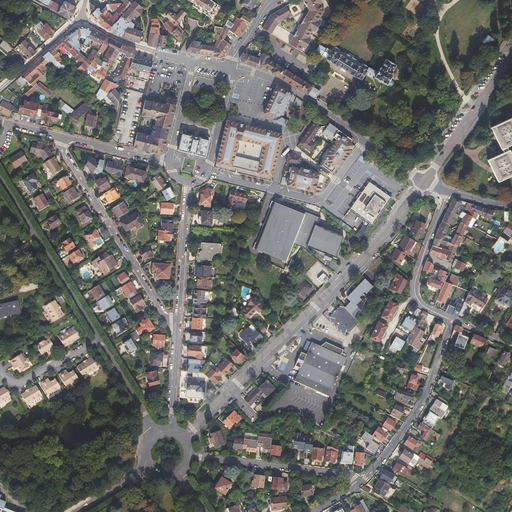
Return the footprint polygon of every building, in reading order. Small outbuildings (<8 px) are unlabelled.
[(70,19),(76,7),(65,1),(63,2),(61,6),(51,0),(78,0),(80,1),(79,0),(35,0),(38,2),(70,19)] [(127,9),(134,1),(133,0),(121,0),(125,2),(122,5),(127,9)] [(178,4),(179,4),(177,3),(173,0),(169,5),(179,11),(182,7),(178,4)] [(215,8),(218,4),(210,0),(187,0),(188,1),(189,0),(194,4),(193,6),(199,10),(202,12),(207,15),(209,13),(211,14),(214,10),(212,9),(213,7),(215,8)] [(250,10),(256,0),(242,0),(241,4),(250,10)] [(302,46),(303,47),(305,47),(310,39),(310,37),(308,36),(312,29),(314,30),(315,30),(320,23),(319,20),(318,19),(319,16),(318,14),(321,9),(318,3),(319,2),(321,2),(321,1),(321,0),(302,0),(308,10),(298,27),(293,35),(288,43),(300,50),(302,46)] [(93,1),(89,3),(91,14),(98,7),(96,3),(95,2),(93,1)] [(134,41),(139,42),(142,34),(141,31),(132,28),(133,24),(132,23),(136,19),(135,18),(141,9),(140,9),(141,7),(138,4),(134,1),(127,9),(121,16),(129,23),(123,36),(134,41)] [(109,30),(121,16),(127,9),(122,5),(119,3),(109,4),(109,7),(116,13),(113,17),(109,13),(104,8),(102,10),(95,19),(101,25),(109,30)] [(204,20),(207,15),(202,12),(201,13),(198,11),(199,10),(193,6),(188,18),(198,20),(198,23),(199,25),(202,26),(204,24),(205,22),(204,20)] [(270,15),(262,28),(288,43),(293,35),(276,24),(279,21),(284,18),(291,14),(285,6),(271,14),(270,15)] [(98,7),(91,14),(95,19),(102,10),(98,7)] [(186,13),(182,9),(176,16),(171,21),(177,28),(182,34),(183,31),(180,28),(177,24),(186,13)] [(171,21),(176,16),(170,11),(165,16),(166,17),(169,19),(171,21)] [(231,13),(225,26),(229,29),(238,36),(247,24),(240,19),(231,13)] [(240,19),(247,24),(250,20),(243,15),(240,19)] [(109,30),(123,36),(129,23),(121,16),(109,30)] [(150,32),(159,34),(159,31),(158,27),(158,24),(157,22),(154,22),(154,17),(152,17),(152,21),(150,30),(150,32)] [(171,33),(172,32),(177,28),(171,21),(169,19),(164,23),(163,24),(167,27),(171,33)] [(47,41),(55,33),(46,23),(44,26),(40,22),(36,25),(39,30),(38,31),(47,41)] [(229,29),(225,26),(224,27),(220,34),(215,44),(214,46),(213,51),(214,51),(212,55),(219,57),(225,54),(231,45),(224,39),(229,29)] [(78,28),(64,37),(79,52),(83,45),(79,43),(78,45),(74,41),(79,38),(83,37),(86,39),(91,30),(85,27),(78,28)] [(176,43),(179,46),(182,34),(177,28),(172,32),(179,40),(176,43)] [(106,37),(91,30),(86,39),(84,43),(88,45),(91,40),(97,43),(88,60),(91,63),(95,56),(98,50),(106,37)] [(156,47),(157,44),(159,34),(150,32),(148,39),(145,38),(144,43),(156,47)] [(158,45),(165,46),(166,36),(160,34),(158,45)] [(56,44),(55,45),(58,49),(60,48),(61,46),(66,52),(68,52),(72,56),(73,56),(81,64),(78,67),(83,71),(85,69),(89,72),(90,72),(89,74),(89,76),(93,78),(95,78),(96,75),(103,78),(105,74),(94,68),(90,64),(91,63),(88,60),(79,52),(64,37),(56,44)] [(111,39),(106,37),(98,50),(103,53),(108,44),(111,39)] [(18,46),(14,49),(19,53),(22,50),(28,58),(29,59),(36,53),(35,52),(25,40),(18,46)] [(119,51),(122,45),(113,41),(110,46),(119,51)] [(186,51),(212,55),(214,51),(213,51),(214,46),(215,44),(205,42),(204,45),(201,44),(194,43),(192,42),(186,51)] [(356,76),(361,79),(367,70),(368,67),(363,64),(363,65),(357,61),(357,60),(345,52),(344,54),(339,50),(339,49),(334,46),(331,50),(326,47),(326,48),(319,44),(316,50),(326,57),(326,58),(331,61),(331,62),(337,65),(350,73),(356,77),(356,76)] [(55,45),(48,51),(58,62),(62,64),(63,62),(61,59),(58,56),(62,52),(58,49),(55,45)] [(131,62),(133,56),(136,50),(125,46),(122,45),(119,51),(121,52),(123,53),(125,54),(113,82),(118,85),(124,81),(126,75),(131,62)] [(121,52),(119,51),(110,46),(105,55),(113,60),(115,61),(121,52)] [(19,53),(14,49),(13,50),(10,54),(20,63),(25,58),(19,53)] [(48,51),(43,57),(48,62),(50,60),(55,65),(62,70),(68,74),(70,69),(62,64),(58,62),(48,51)] [(241,62),(260,68),(263,67),(264,67),(266,68),(268,69),(269,69),(270,70),(270,71),(292,85),(307,94),(307,93),(315,98),(319,90),(314,87),(311,85),(310,85),(277,64),(276,64),(272,61),(270,60),(269,59),(267,58),(261,54),(259,58),(252,56),(243,53),(239,57),(241,62)] [(95,56),(91,63),(90,64),(94,68),(97,64),(108,69),(113,60),(105,55),(102,61),(95,56)] [(151,65),(152,60),(133,56),(131,62),(126,75),(148,80),(151,65)] [(43,57),(35,64),(43,72),(47,68),(44,66),(48,62),(43,57)] [(368,67),(367,70),(375,75),(374,77),(386,84),(387,83),(390,85),(391,85),(392,85),(392,84),(393,84),(393,83),(393,82),(392,81),(392,80),(390,79),(392,74),(390,73),(395,65),(386,59),(377,72),(368,67)] [(26,72),(17,80),(22,85),(27,81),(33,86),(37,89),(46,96),(47,97),(51,92),(39,82),(38,84),(36,82),(45,74),(43,72),(35,64),(26,72)] [(100,88),(109,93),(114,89),(118,85),(113,82),(107,80),(104,85),(103,84),(100,88)] [(33,86),(25,94),(28,96),(37,89),(33,86)] [(286,91),(276,86),(264,113),(275,119),(274,121),(284,125),(285,124),(287,120),(282,117),(275,114),(286,91)] [(96,96),(101,99),(103,98),(106,95),(109,93),(100,88),(96,96)] [(75,105),(71,109),(75,111),(79,108),(82,105),(86,101),(67,89),(62,97),(69,101),(75,105)] [(109,93),(106,95),(112,101),(117,107),(120,95),(114,89),(109,93)] [(292,94),(286,91),(275,114),(282,117),(292,94)] [(106,95),(103,98),(109,104),(112,101),(106,95)] [(166,99),(154,96),(153,102),(164,105),(166,99)] [(58,105),(70,115),(72,116),(69,119),(73,123),(76,120),(79,118),(87,111),(93,106),(86,101),(82,105),(79,108),(75,111),(71,109),(65,104),(65,103),(60,99),(58,102),(59,103),(58,105)] [(158,155),(163,152),(166,140),(165,140),(167,129),(168,130),(175,101),(166,99),(164,105),(153,102),(151,102),(144,101),(140,115),(155,119),(153,125),(152,125),(149,135),(137,132),(133,146),(133,148),(158,155)] [(0,104),(0,111),(8,116),(14,107),(2,101),(0,104)] [(36,117),(40,119),(41,117),(44,106),(25,101),(24,106),(20,105),(18,114),(35,118),(36,117)] [(44,106),(41,117),(45,118),(44,120),(52,121),(52,120),(57,121),(58,118),(61,119),(62,115),(49,112),(50,106),(44,104),(44,106)] [(85,124),(95,127),(97,117),(88,115),(85,124)] [(339,130),(335,127),(336,126),(332,123),(331,125),(328,123),(327,125),(322,124),(317,121),(316,120),(311,126),(307,132),(304,136),(299,144),(305,148),(310,151),(315,145),(310,141),(315,133),(320,136),(322,133),(331,140),(334,142),(332,144),(325,155),(326,156),(324,159),(320,165),(323,168),(329,172),(332,174),(332,173),(336,168),(336,167),(338,164),(340,165),(345,158),(351,149),(349,148),(352,145),(350,143),(349,142),(351,139),(339,130)] [(511,123),(510,120),(495,127),(503,145),(511,140),(511,123)] [(227,121),(217,163),(219,163),(220,163),(221,158),(230,121),(229,121),(227,121)] [(221,158),(220,163),(268,175),(275,146),(279,147),(282,134),(230,121),(221,158)] [(182,133),(178,150),(187,152),(189,155),(193,156),(196,154),(205,156),(209,140),(182,133)] [(41,155),(44,160),(51,155),(47,147),(32,144),(30,153),(41,155)] [(279,148),(279,147),(275,146),(268,175),(270,175),(272,176),(279,148)] [(27,161),(21,152),(16,155),(9,159),(15,168),(22,165),(27,161)] [(511,171),(511,162),(507,152),(491,160),(499,178),(511,171)] [(282,180),(288,181),(287,185),(314,191),(316,188),(322,190),(324,179),(327,177),(326,176),(320,172),(319,173),(311,171),(312,170),(301,167),(301,168),(298,167),(298,165),(300,165),(302,157),(294,155),(292,154),(288,153),(286,161),(293,163),(290,175),(283,173),(282,180)] [(56,162),(53,157),(41,165),(44,170),(46,168),(52,176),(60,171),(60,170),(60,169),(58,166),(57,165),(55,163),(56,162)] [(102,171),(103,166),(91,157),(86,165),(93,171),(94,170),(98,173),(102,171)] [(121,176),(123,165),(107,161),(105,169),(108,172),(112,173),(112,170),(116,171),(116,175),(121,176)] [(125,176),(143,182),(146,172),(128,166),(125,176)] [(320,172),(326,176),(328,174),(329,172),(323,168),(322,170),(320,172)] [(30,194),(37,190),(33,183),(37,180),(33,174),(22,181),(30,194)] [(158,191),(166,185),(158,174),(153,178),(154,180),(152,182),(158,191)] [(71,184),(66,176),(57,181),(62,190),(71,184)] [(105,189),(110,186),(113,184),(111,181),(110,180),(108,179),(106,180),(105,177),(101,179),(100,178),(95,181),(102,191),(105,189)] [(369,181),(349,208),(366,221),(363,225),(366,227),(369,223),(372,225),(375,220),(391,197),(380,189),(369,181)] [(78,197),(73,188),(64,193),(69,202),(78,197)] [(119,196),(114,188),(104,194),(109,203),(119,196)] [(174,196),(170,188),(162,192),(167,200),(174,196)] [(204,206),(210,206),(210,195),(213,195),(214,189),(207,189),(201,192),(200,203),(204,204),(204,206)] [(227,203),(234,205),(235,199),(246,201),(247,194),(230,191),(227,203)] [(40,209),(48,205),(42,195),(34,199),(40,209)] [(460,203),(461,200),(455,198),(454,198),(454,199),(453,199),(447,210),(457,214),(459,211),(457,210),(459,206),(460,204),(460,203)] [(319,225),(322,218),(274,199),(273,201),(272,201),(270,206),(271,207),(262,229),(257,242),(256,242),(253,248),(285,261),(293,243),(302,246),(305,249),(307,245),(335,256),(343,235),(319,225)] [(117,217),(128,210),(123,202),(112,209),(117,217)] [(172,214),(173,203),(161,202),(161,212),(161,213),(172,214)] [(490,218),(493,210),(486,209),(474,205),(471,211),(478,215),(481,216),(490,218)] [(92,219),(84,207),(76,212),(84,224),(92,219)] [(220,209),(212,208),(212,211),(202,210),(202,216),(200,216),(199,223),(211,224),(211,218),(221,219),(221,213),(220,213),(220,209)] [(476,219),(478,215),(471,211),(467,209),(465,213),(472,216),(472,217),(476,219)] [(474,223),(476,219),(472,217),(472,216),(465,213),(459,211),(457,214),(447,210),(441,221),(449,225),(452,217),(456,219),(458,216),(462,218),(460,223),(467,226),(470,221),(474,223)] [(126,230),(135,225),(137,228),(144,224),(136,212),(121,222),(126,230)] [(55,215),(47,220),(52,229),(60,224),(55,215)] [(161,230),(172,231),(173,220),(162,219),(161,230)] [(340,220),(339,222),(350,231),(355,235),(357,233),(340,220)] [(410,234),(420,238),(426,224),(417,220),(414,227),(412,227),(410,234)] [(502,227),(505,230),(503,232),(500,237),(508,242),(510,239),(511,240),(511,224),(509,223),(509,221),(504,221),(504,225),(502,227)] [(462,236),(467,226),(460,223),(459,226),(453,239),(451,243),(451,244),(458,246),(462,236)] [(448,228),(440,225),(435,238),(442,241),(444,235),(448,228)] [(92,247),(101,242),(99,239),(100,238),(95,230),(85,236),(92,247)] [(171,237),(172,231),(161,230),(159,230),(158,239),(165,240),(169,240),(169,237),(171,237)] [(409,250),(414,240),(405,235),(400,244),(401,245),(399,249),(406,253),(408,254),(410,251),(409,250)] [(442,241),(451,244),(451,243),(453,239),(444,235),(442,241)] [(442,241),(435,238),(432,245),(438,247),(439,244),(449,247),(451,244),(442,241)] [(74,247),(69,239),(61,243),(67,252),(74,247)] [(220,244),(203,243),(203,251),(202,251),(201,250),(200,251),(199,252),(199,259),(210,259),(210,254),(212,254),(214,253),(214,250),(219,250),(219,247),(220,247),(220,244)] [(455,253),(455,252),(458,246),(451,244),(449,247),(448,250),(455,253)] [(438,247),(432,245),(429,254),(437,257),(438,259),(444,261),(445,259),(451,261),(452,259),(453,256),(447,254),(448,250),(438,247)] [(152,254),(148,247),(140,252),(142,257),(143,256),(145,259),(152,254)] [(403,258),(406,253),(399,249),(396,247),(391,258),(403,265),(405,261),(403,259),(403,258)] [(31,249),(22,256),(25,260),(34,253),(31,249)] [(83,258),(78,250),(69,255),(73,263),(83,258)] [(118,265),(114,259),(112,261),(109,256),(107,252),(98,258),(99,258),(91,263),(94,267),(98,265),(104,275),(110,271),(109,271),(118,265)] [(460,261),(457,260),(457,261),(456,263),(454,267),(462,272),(466,264),(460,261)] [(426,261),(423,270),(433,273),(435,268),(432,267),(433,265),(429,262),(426,261)] [(154,277),(169,278),(170,264),(153,263),(152,271),(154,271),(154,277)] [(305,272),(314,282),(318,279),(317,278),(324,270),(316,263),(311,267),(310,266),(305,272)] [(442,264),(440,270),(446,272),(448,267),(442,264)] [(196,265),(196,276),(197,277),(209,277),(210,266),(196,265)] [(280,268),(279,270),(278,271),(290,277),(292,273),(285,270),(280,268)] [(435,287),(441,290),(445,282),(448,273),(446,272),(440,270),(435,280),(430,278),(428,284),(432,286),(435,287)] [(387,293),(393,296),(396,291),(400,293),(407,280),(397,272),(387,293)] [(117,277),(122,284),(128,280),(124,273),(117,277)] [(448,283),(452,285),(457,287),(461,278),(451,274),(448,283)] [(209,277),(197,277),(196,287),(211,288),(212,278),(209,277)] [(291,290),(292,290),(294,293),(300,299),(311,288),(302,279),(291,290)] [(351,301),(345,307),(354,316),(361,310),(365,302),(359,297),(365,291),(369,295),(373,286),(366,279),(360,286),(361,287),(355,292),(354,291),(348,297),(351,301)] [(137,294),(130,282),(121,287),(123,291),(128,299),(130,298),(136,294),(137,294)] [(441,290),(437,300),(444,303),(452,285),(448,283),(445,282),(441,290)] [(103,294),(99,286),(90,291),(95,299),(103,294)] [(511,300),(511,290),(504,286),(495,300),(499,303),(498,306),(508,312),(511,305),(511,302),(511,300)] [(467,296),(464,302),(470,305),(472,302),(482,308),(487,299),(471,289),(469,292),(467,296)] [(203,291),(195,290),(195,297),(193,297),(193,300),(194,300),(194,304),(195,304),(206,304),(206,300),(203,300),(203,291)] [(103,294),(95,299),(97,302),(98,302),(105,297),(103,294)] [(138,297),(136,294),(130,298),(131,301),(130,302),(136,312),(145,307),(143,304),(145,303),(140,296),(138,297)] [(113,304),(108,296),(105,297),(98,302),(103,310),(113,304)] [(242,311),(248,317),(257,309),(259,312),(264,307),(255,297),(247,304),(247,305),(242,311)] [(381,316),(389,320),(398,304),(390,299),(381,316)] [(0,317),(21,313),(18,301),(0,305),(0,317)] [(49,314),(58,307),(57,306),(54,301),(45,307),(49,314)] [(458,301),(456,307),(449,304),(446,311),(458,316),(463,303),(458,301)] [(206,304),(195,304),(194,317),(202,318),(205,318),(206,304)] [(345,307),(344,305),(342,306),(340,306),(334,312),(334,314),(330,318),(330,321),(333,322),(334,325),(337,326),(338,328),(341,329),(341,332),(344,333),(346,331),(349,331),(359,321),(354,316),(345,307)] [(59,309),(58,307),(49,314),(54,322),(63,316),(59,309)] [(238,311),(234,307),(230,315),(236,318),(238,311)] [(118,318),(113,309),(107,313),(112,322),(118,318)] [(414,326),(416,322),(412,319),(412,320),(406,316),(400,326),(404,329),(404,330),(406,330),(410,332),(414,326)] [(194,317),(192,317),(191,328),(199,328),(201,329),(202,318),(194,317)] [(121,319),(112,325),(117,334),(127,329),(121,319)] [(141,326),(135,330),(138,335),(144,331),(146,333),(154,328),(148,319),(140,324),(141,326)] [(418,329),(422,322),(418,320),(416,322),(414,326),(415,326),(418,329)] [(370,337),(378,341),(387,325),(379,321),(370,337)] [(256,343),(263,336),(261,334),(256,329),(251,324),(240,336),(248,344),(253,340),(256,343)] [(256,329),(261,334),(266,329),(261,324),(256,329)] [(441,327),(435,324),(430,334),(437,337),(440,331),(441,328),(441,327)] [(424,332),(418,329),(415,326),(411,333),(410,333),(408,335),(408,336),(412,338),(408,344),(418,350),(422,343),(419,341),(424,332)] [(455,326),(450,339),(454,340),(459,336),(462,328),(456,326),(455,326)] [(64,347),(71,343),(71,342),(73,340),(74,341),(79,338),(73,328),(64,334),(58,337),(64,347)] [(192,342),(201,342),(202,332),(191,331),(191,340),(192,340),(192,342)] [(424,332),(419,341),(422,343),(427,334),(424,332)] [(154,335),(153,341),(153,345),(153,346),(156,346),(156,348),(160,348),(161,346),(164,347),(165,336),(154,335)] [(481,348),(485,339),(474,335),(470,343),(481,348)] [(390,346),(399,351),(405,341),(396,336),(390,346)] [(129,354),(139,348),(132,337),(124,341),(127,345),(124,347),(129,354)] [(49,352),(50,354),(56,350),(49,339),(44,342),(43,341),(40,343),(40,345),(37,347),(41,354),(46,351),(47,353),(49,352)] [(346,359),(345,352),(325,343),(320,346),(312,342),(306,355),(301,353),(295,366),(300,369),(294,381),(328,397),(337,377),(346,359)] [(200,352),(201,346),(189,345),(188,355),(195,356),(195,357),(202,358),(202,352),(200,352)] [(494,356),(496,350),(490,347),(487,353),(494,356)] [(237,362),(243,356),(237,349),(231,355),(237,362)] [(357,351),(355,356),(363,360),(365,355),(357,351)] [(509,355),(501,351),(496,361),(504,365),(509,355)] [(162,362),(163,353),(152,352),(151,365),(156,366),(160,366),(160,362),(162,362)] [(15,366),(16,367),(18,366),(21,371),(28,366),(27,363),(27,362),(26,359),(24,359),(21,354),(10,361),(13,367),(15,366)] [(222,373),(224,375),(228,370),(227,370),(232,364),(226,357),(223,360),(224,361),(217,367),(222,373)] [(91,358),(86,361),(85,361),(86,361),(83,363),(83,362),(82,363),(76,367),(81,376),(96,367),(91,358)] [(197,359),(188,358),(187,368),(197,368),(197,359)] [(400,369),(397,366),(394,365),(392,369),(398,373),(400,369)] [(206,375),(215,384),(221,378),(219,376),(222,373),(217,367),(216,366),(213,370),(212,368),(206,375)] [(64,372),(63,371),(57,374),(64,386),(69,383),(73,380),(76,378),(72,370),(67,373),(65,371),(64,372)] [(201,372),(188,371),(187,388),(196,388),(196,390),(204,391),(205,381),(196,380),(196,375),(201,375),(201,372)] [(149,386),(159,384),(156,372),(147,374),(149,386)] [(411,376),(407,387),(416,390),(418,385),(415,384),(418,378),(411,376)] [(453,381),(441,376),(439,381),(447,384),(445,388),(450,390),(453,381)] [(46,381),(45,379),(39,383),(46,394),(51,391),(55,388),(58,386),(54,379),(49,382),(48,380),(46,381)] [(506,379),(500,391),(506,394),(511,382),(506,379)] [(248,397),(253,402),(263,393),(266,396),(269,394),(274,389),(266,381),(258,388),(257,387),(248,397)] [(25,391),(25,392),(20,395),(26,404),(41,395),(35,385),(28,389),(28,390),(26,392),(25,391)] [(0,402),(10,397),(4,387),(0,389),(0,402)] [(403,393),(404,391),(401,390),(397,389),(395,388),(394,393),(396,394),(395,398),(397,399),(406,403),(408,399),(410,400),(412,396),(403,393)] [(438,418),(440,419),(445,412),(439,408),(442,403),(436,399),(429,411),(430,412),(438,418)] [(390,415),(398,419),(403,409),(395,405),(390,415)] [(235,422),(236,423),(241,419),(234,411),(223,423),(229,428),(235,422)] [(422,424),(432,430),(436,422),(436,421),(438,418),(430,412),(427,416),(422,424)] [(304,421),(297,416),(295,419),(302,424),(304,421)] [(383,425),(382,425),(390,430),(396,422),(391,418),(390,420),(387,418),(383,425)] [(333,425),(326,421),(321,431),(327,434),(333,437),(340,440),(341,437),(330,431),(333,425)] [(430,434),(432,430),(422,424),(421,423),(418,427),(425,432),(423,436),(423,439),(426,441),(430,434)] [(371,436),(380,443),(386,435),(380,431),(381,430),(378,427),(371,436)] [(438,439),(441,435),(432,430),(430,434),(438,439)] [(215,448),(224,444),(220,432),(210,435),(211,438),(210,439),(211,443),(213,443),(215,448)] [(305,451),(311,452),(313,439),(300,437),(300,433),(294,433),(293,439),(292,439),(292,441),(293,441),(292,447),(301,448),(301,449),(304,449),(304,451),(305,451)] [(269,453),(271,436),(266,435),(266,437),(257,436),(257,438),(256,448),(261,449),(261,448),(263,448),(262,453),(269,453)] [(257,438),(243,436),(243,440),(242,447),(246,447),(246,450),(248,450),(248,449),(250,450),(250,451),(256,452),(256,448),(257,438)] [(417,442),(409,437),(404,444),(412,449),(415,445),(418,447),(421,443),(418,441),(417,442)] [(232,448),(242,450),(242,447),(243,440),(233,439),(232,448)] [(368,454),(372,457),(380,447),(372,441),(367,448),(371,451),(368,454)] [(270,454),(279,455),(281,447),(271,446),(270,454)] [(341,463),(351,464),(353,447),(352,446),(348,446),(347,453),(342,452),(341,463)] [(311,459),(321,460),(322,455),(323,456),(324,450),(312,448),(311,459)] [(408,464),(413,456),(404,450),(399,459),(408,464)] [(325,461),(334,462),(335,458),(336,458),(337,453),(326,451),(325,461)] [(355,464),(362,465),(363,463),(365,464),(366,458),(363,457),(363,454),(356,453),(355,464)] [(419,457),(414,454),(413,456),(408,464),(412,467),(414,466),(417,461),(419,457)] [(433,465),(434,463),(426,458),(424,461),(422,465),(428,468),(431,464),(433,465)] [(404,476),(407,470),(404,467),(396,463),(392,470),(400,475),(401,474),(404,476)] [(398,478),(383,469),(379,475),(381,476),(380,478),(389,484),(390,482),(394,484),(398,478)] [(251,486),(263,488),(264,477),(254,476),(253,482),(252,481),(251,486)] [(214,488),(224,495),(231,484),(221,478),(214,488)] [(272,488),(286,490),(287,482),(282,481),(282,479),(273,478),(272,488)] [(385,482),(379,479),(373,489),(375,490),(374,492),(382,498),(390,486),(385,482)] [(494,489),(499,492),(503,484),(498,482),(494,489)] [(312,495),(311,485),(300,487),(302,497),(312,495)] [(0,511),(11,511),(3,509),(6,502),(0,500),(0,497),(1,495),(0,494),(0,511)] [(271,509),(285,508),(285,498),(278,498),(270,499),(271,509)] [(350,511),(366,511),(368,511),(362,500),(359,502),(360,504),(355,508),(355,509),(350,511)]
